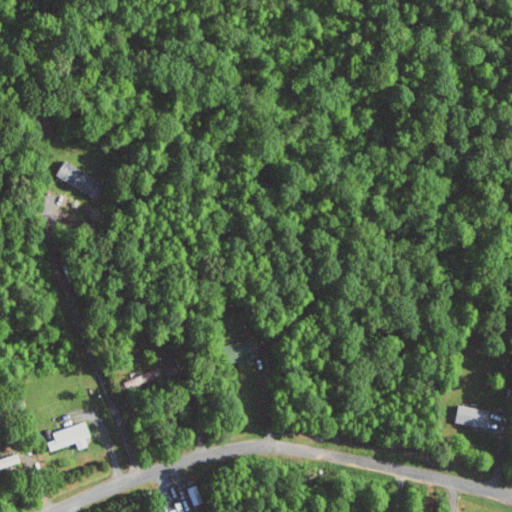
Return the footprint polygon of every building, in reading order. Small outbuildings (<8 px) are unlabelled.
[(104,184),(65,159),(56,174),(94,199),(104,184)] [(233,362),(239,361),(241,368),(254,365),(251,354),(256,352),(252,339),(228,345),(233,362)] [(161,379),(159,370),(125,379),(127,388),(161,379)] [(457,423),(487,426),(489,408),(459,405),(457,423)] [(77,442),(80,449),(90,446),(87,438),(93,436),(89,421),(54,432),(57,439),(49,441),(52,450),(77,442)] [(22,462),(20,453),(0,459),(0,462),(2,468),(22,462)]
